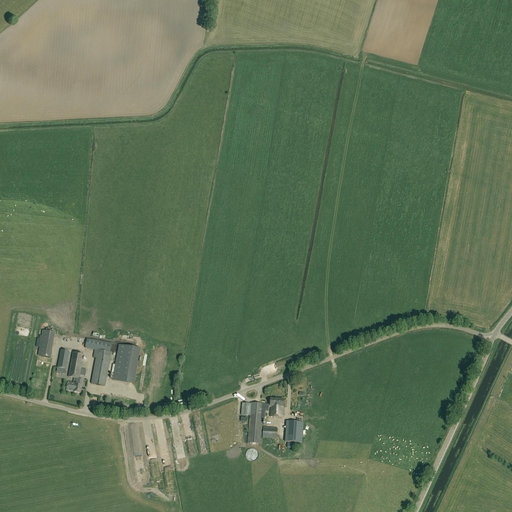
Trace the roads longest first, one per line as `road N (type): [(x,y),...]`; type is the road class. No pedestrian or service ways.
road 1 (unclassified): [(492,338),(450,326),(385,335),(201,407),(144,419),(95,416),(0,392)]
road 2 (tertiary): [(415,511),(492,338)]
